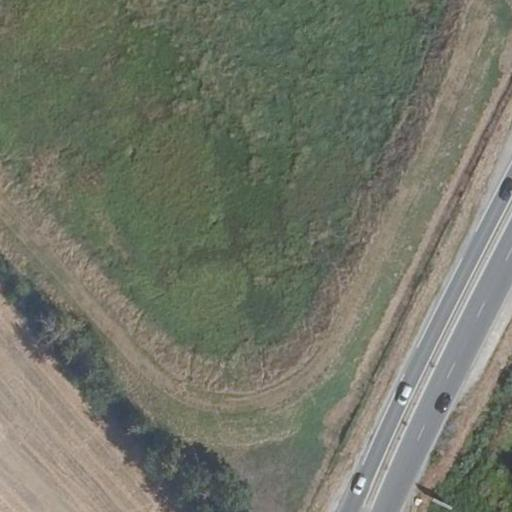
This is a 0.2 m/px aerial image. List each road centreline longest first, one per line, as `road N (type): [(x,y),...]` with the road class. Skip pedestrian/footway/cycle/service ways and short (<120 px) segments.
road 1 (primary): [(511,179),(349,511)]
road 2 (primary): [(384,511),(511,250)]
